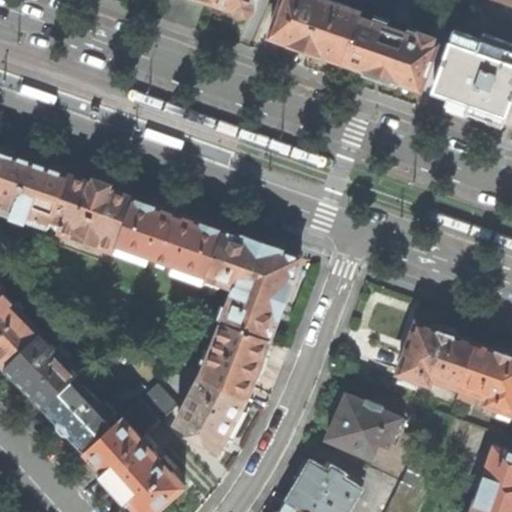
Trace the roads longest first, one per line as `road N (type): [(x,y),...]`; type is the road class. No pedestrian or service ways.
road 1 (secondary): [(511,185),(0,4)]
road 2 (secondary): [(0,102),(365,229)]
road 3 (residential): [(237,511),(280,443),(365,229)]
road 4 (secondary): [(365,229),(511,282)]
